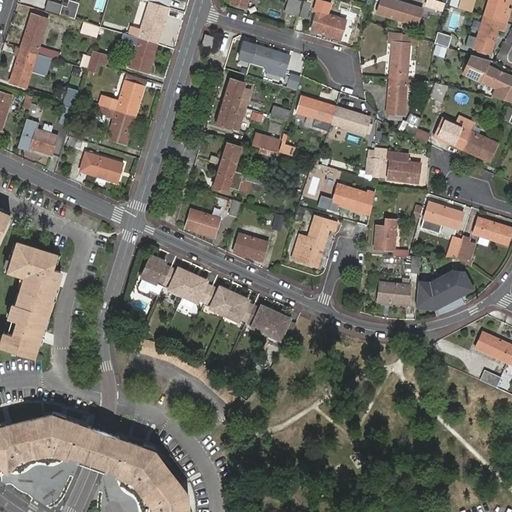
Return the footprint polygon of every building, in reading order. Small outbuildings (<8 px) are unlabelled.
[(58,15),(61,4),(49,0),(46,11),(58,15)] [(246,0),(232,0),(231,4),(244,8),(246,0)] [(297,0),(288,0),(284,13),(297,16),(301,1),(297,0)] [(381,0),(377,13),(410,23),(415,7),(392,0),(381,0)] [(443,3),(434,0),(427,0),(426,6),(441,11),(443,3)] [(470,0),(460,0),(458,8),(468,11),(470,0)] [(489,0),(484,16),(506,23),(509,16),(503,14),(507,0),(489,0)] [(304,1),(300,17),(307,19),(311,4),(304,1)] [(153,3),(149,2),(138,38),(157,44),(168,7),(153,3)] [(317,12),(312,30),(341,39),(346,21),(317,12)] [(32,13),(21,48),(37,53),(48,19),(32,13)] [(504,30),(506,23),(484,16),(475,49),(491,54),(499,29),(504,30)] [(97,36),(100,27),(84,22),(82,31),(97,36)] [(448,47),(451,37),(438,33),(435,43),(448,47)] [(138,38),(130,36),(128,42),(136,45),(129,66),(148,72),(157,44),(138,38)] [(244,38),(238,57),(266,66),(265,71),(285,77),(292,54),(244,38)] [(390,78),(407,79),(410,43),(393,42),(390,78)] [(444,56),(446,48),(438,46),(435,53),(444,56)] [(37,53),(21,48),(10,82),(26,87),(31,71),(37,53)] [(92,51),(90,58),(89,62),(104,67),(108,55),(92,51)] [(47,76),(53,58),(37,53),(31,71),(47,76)] [(511,76),(488,65),(490,61),(472,55),(463,73),(494,88),(490,96),(511,101),(511,76)] [(85,57),(82,67),(87,69),(89,62),(90,58),(85,57)] [(291,74),(287,87),(297,90),(299,84),(301,77),(291,74)] [(226,87),(221,101),(237,106),(241,107),(244,108),(250,90),(243,88),(244,82),(230,78),(228,88),(226,87)] [(404,114),(407,79),(390,78),(387,113),(404,114)] [(102,95),(99,105),(134,116),(143,86),(125,80),(119,100),(102,95)] [(442,100),(449,86),(435,83),(430,95),(442,100)] [(0,130),(1,131),(11,96),(0,92),(0,130)] [(33,97),(27,95),(24,106),(29,108),(32,103),(33,97)] [(296,113),(331,123),(336,106),(301,96),(296,113)] [(16,111),(18,102),(12,100),(9,109),(16,111)] [(237,106),(221,101),(218,114),(220,115),(217,124),(231,128),(237,106)] [(99,105),(96,112),(113,117),(107,138),(126,143),(134,116),(99,105)] [(287,121),(290,111),(274,106),(271,116),(287,121)] [(336,106),(331,123),(365,133),(370,116),(336,106)] [(21,107),(17,118),(23,120),(27,108),(21,107)] [(60,123),(69,126),(71,122),(74,110),(65,107),(60,123)] [(243,117),(241,130),(249,131),(250,118),(243,117)] [(38,122),(26,118),(17,147),(29,151),(30,147),(51,154),(57,135),(36,129),(38,122)] [(462,149),(470,131),(442,118),(435,136),(462,149)] [(414,137),(417,128),(418,126),(404,119),(399,129),(414,137)] [(414,137),(426,142),(429,134),(417,128),(414,137)] [(498,143),(470,131),(462,149),(489,161),(498,143)] [(263,135),(259,147),(275,152),(279,140),(263,135)] [(223,151),(218,165),(234,170),(241,146),(228,143),(225,152),(223,151)] [(373,173),(375,150),(369,150),(367,172),(373,173)] [(373,173),(373,176),(379,177),(381,157),(388,157),(388,151),(375,150),(373,173)] [(97,168),(95,176),(116,182),(122,163),(92,154),(89,165),(97,168)] [(389,159),(388,179),(418,182),(420,163),(389,159)] [(234,170),(218,165),(215,179),(216,179),(213,189),(227,193),(234,170)] [(246,172),(243,177),(257,184),(259,180),(246,172)] [(332,203),(370,215),(375,192),(367,190),(366,193),(338,185),(332,203)] [(241,202),(229,199),(227,206),(231,207),(229,215),(236,217),(241,202)] [(429,201),(422,226),(440,231),(442,223),(458,228),(464,211),(429,201)] [(191,210),(185,229),(215,238),(220,218),(191,210)] [(0,240),(11,217),(2,213),(0,211),(0,240)] [(276,215),(272,229),(280,231),(283,217),(276,215)] [(336,223),(314,216),(308,236),(299,233),(291,258),(317,266),(328,228),(335,230),(336,223)] [(511,227),(479,217),(474,234),(508,244),(511,230),(511,227)] [(376,225),(375,248),(394,249),(396,219),(386,219),(385,225),(376,225)] [(239,233),(233,252),(263,261),(268,242),(239,233)] [(458,252),(462,240),(453,238),(450,249),(458,252)] [(469,242),(462,240),(458,252),(466,254),(469,242)] [(20,289),(15,307),(11,318),(11,319),(11,320),(17,322),(13,335),(7,334),(6,334),(5,337),(2,346),(2,347),(2,349),(3,349),(34,359),(40,342),(43,332),(48,314),(52,303),(53,300),(56,288),(61,272),(57,271),(53,269),(57,257),(58,256),(18,243),(13,259),(9,270),(8,272),(21,276),(24,277),(20,289)] [(162,284),(170,266),(165,264),(166,261),(149,254),(138,278),(156,286),(157,282),(162,284)] [(419,271),(421,256),(415,256),(413,256),(412,270),(419,271)] [(181,297),(192,273),(177,266),(175,268),(170,266),(162,284),(168,287),(166,290),(181,297)] [(430,282),(419,281),(417,307),(435,308),(435,304),(459,292),(460,295),(473,289),(464,272),(452,271),(430,282)] [(204,303),(211,285),(207,283),(209,280),(192,273),(181,297),(198,304),(200,301),(204,303)] [(380,282),(379,301),(409,305),(410,285),(380,282)] [(223,315),(233,291),(218,284),(217,288),(211,285),(204,303),(210,305),(208,309),(223,315)] [(245,321),(253,304),(249,302),(250,299),(233,291),(223,315),(240,323),(242,320),(245,321)] [(447,312),(455,308),(452,301),(443,306),(447,312)] [(264,334),(275,310),(260,303),(258,307),(253,304),(245,321),(251,324),(250,328),(264,334)] [(292,334),(295,325),(296,323),(290,321),(292,317),(275,310),(264,334),(281,341),(283,338),(289,341),(290,337),(292,334)] [(508,362),(511,354),(511,345),(483,332),(476,347),(508,362)] [(133,350),(171,363),(201,379),(229,405),(239,394),(210,368),(175,349),(137,336),(133,350)] [(485,370),(481,380),(497,387),(502,377),(485,370)] [(19,453),(34,452),(49,450),(51,449),(53,450),(68,456),(69,452),(79,456),(80,456),(88,433),(87,433),(78,430),(80,424),(65,419),(53,415),(6,424),(5,424),(0,424),(0,463),(4,467),(15,455),(16,454),(19,453)] [(84,446),(90,428),(89,428),(89,429),(88,429),(87,428),(88,427),(80,424),(78,430),(87,433),(88,433),(80,456),(79,456),(69,452),(68,456),(77,459),(79,459),(79,460),(84,446)] [(103,433),(90,428),(84,446),(79,460),(80,460),(92,464),(102,468),(113,438),(114,437),(103,433)] [(113,438),(102,468),(107,470),(117,473),(118,470),(107,467),(107,466),(115,444),(115,443),(126,447),(128,442),(118,439),(117,440),(116,439),(115,439),(116,438),(114,437),(113,438)] [(190,511),(188,496),(155,452),(143,448),(128,442),(126,447),(115,443),(115,444),(107,466),(107,467),(118,470),(117,473),(131,478),(134,480),(135,481),(145,493),(155,503),(157,505),(157,508),(157,511),(190,511)] [(144,443),(143,448),(155,452),(156,449),(154,447),(144,443)] [(18,457),(15,455),(4,467),(7,469),(18,457)] [(91,467),(101,471),(102,468),(92,464),(80,460),(79,460),(79,463),(91,467)] [(133,483),(143,494),(145,493),(135,481),(133,483)] [(153,505),(155,503),(145,493),(143,494),(153,505)]
